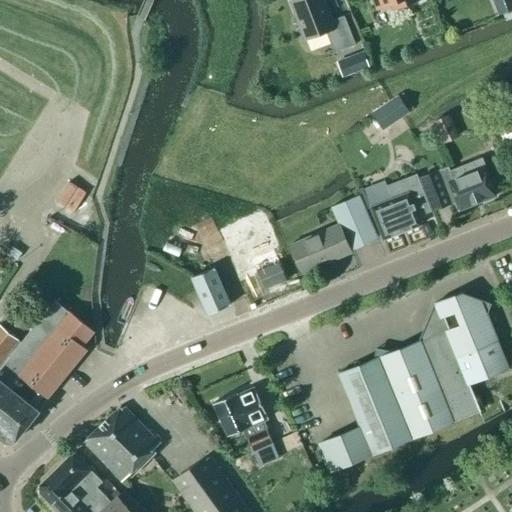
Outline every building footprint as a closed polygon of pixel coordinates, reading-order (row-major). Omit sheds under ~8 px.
[(334,53),(355,45),(344,16),(331,21),(322,0),(294,0),(291,1),(306,39),(325,32),(334,53)] [(372,0),(376,9),(389,4),(391,10),(417,0),(372,0)] [(511,9),(502,14),(505,22),(511,19),(511,9)] [(347,15),(357,43),(364,41),(353,13),(347,15)] [(363,51),(350,56),(356,73),(370,67),(363,51)] [(409,112),(397,95),(370,113),(382,130),(409,112)] [(459,136),(449,114),(431,122),(432,125),(442,144),(459,136)] [(448,167),(418,178),(431,211),(455,202),(459,210),(496,196),(485,168),(482,159),(450,171),(448,167)] [(421,225),(418,216),(431,211),(416,175),(387,186),(392,199),(370,208),(383,240),(421,225)] [(56,202),(74,213),(87,193),(69,182),(56,202)] [(198,200),(158,186),(152,201),(193,215),(198,200)] [(339,224),(290,245),(302,274),(351,253),(350,250),(378,238),(359,196),(332,208),(339,224)] [(164,208),(155,204),(143,234),(171,245),(175,235),(157,227),(164,208)] [(253,265),(264,290),(286,281),(259,217),(230,230),(247,268),(253,265)] [(197,290),(208,315),(230,305),(213,268),(195,276),(191,278),(197,290)] [(480,411),(469,384),(509,368),(486,314),(490,304),(462,293),(435,304),(418,345),(392,355),(378,349),(374,359),(339,374),(361,428),(321,444),(332,472),(480,411)] [(86,350),(81,346),(93,332),(69,312),(55,301),(21,343),(0,325),(0,429),(14,441),(39,411),(34,407),(44,395),(47,398),(86,350)] [(237,393),(212,404),(227,437),(243,430),(259,467),(279,459),(266,429),(267,429),(264,421),(269,419),(254,387),(238,394),(237,393)] [(84,442),(122,481),(160,444),(125,408),(114,413),(84,442)] [(39,493),(58,511),(99,511),(118,495),(115,491),(107,499),(96,488),(102,483),(73,454),(40,487),(39,493)] [(172,481),(194,511),(249,511),(208,455),(172,481)] [(146,511),(136,501),(134,502),(125,491),(100,511),(146,511)]
